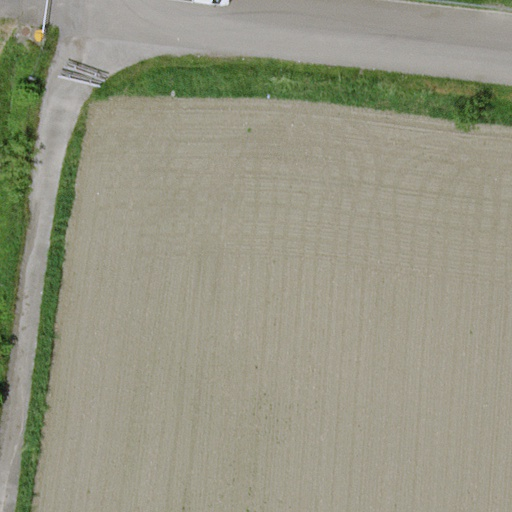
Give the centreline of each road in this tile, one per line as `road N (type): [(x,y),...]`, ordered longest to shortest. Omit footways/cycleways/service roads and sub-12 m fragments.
road 1 (track): [(7,511),(64,92),(111,2)]
road 2 (unclassified): [(111,2),(511,49)]
